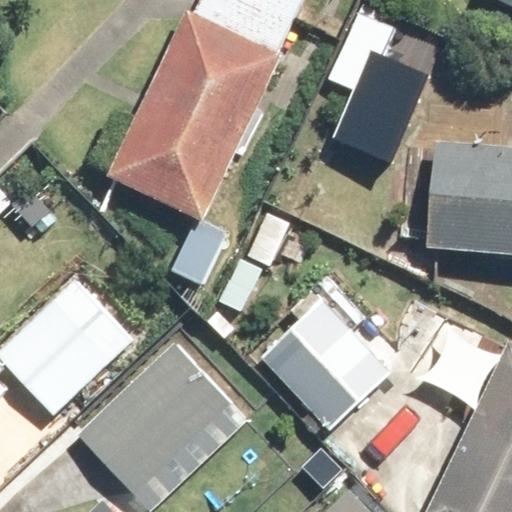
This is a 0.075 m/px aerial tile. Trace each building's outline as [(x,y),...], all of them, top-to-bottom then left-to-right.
[(511,20),(511,0),(469,0),(469,1),(511,20)] [(270,55),(179,13),(100,182),(190,224),(270,55)] [(511,153),(424,144),(412,248),(511,259),(511,153)] [(130,342),(71,279),(0,345),(0,369),(47,419),(130,342)] [(385,377),(321,303),(254,360),(317,434),(385,377)] [(231,405),(170,341),(70,437),(131,501),(231,405)] [(511,511),(511,348),(503,344),(420,511),(511,511)] [(360,511),(342,491),(319,511),(360,511)]
